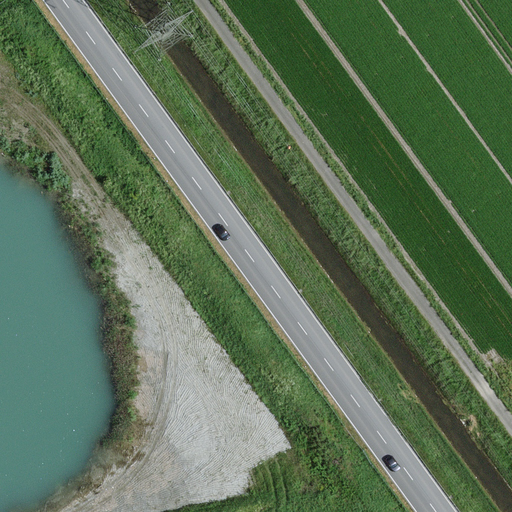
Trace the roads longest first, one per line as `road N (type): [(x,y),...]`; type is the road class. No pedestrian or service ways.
road 1 (tertiary): [(61,0),(431,511)]
road 2 (track): [(511,424),(202,0)]
